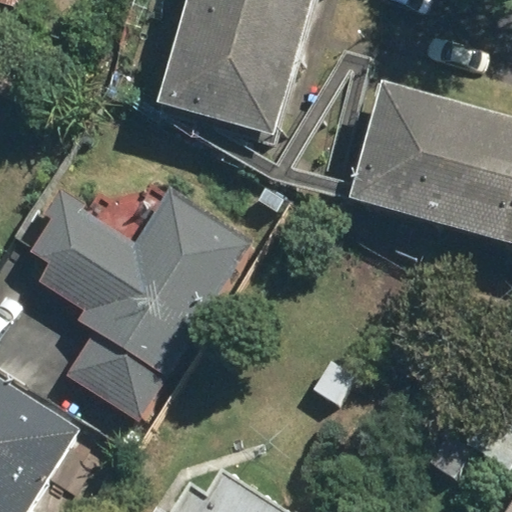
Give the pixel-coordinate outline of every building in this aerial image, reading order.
[(326,0),(200,0),(167,112),(283,146),(326,0)] [(511,124),(392,91),(359,209),(511,252),(511,124)] [(259,249),(176,198),(144,250),(72,205),(36,262),(56,275),(46,289),(92,318),(85,328),(100,336),(72,381),(147,427),(259,249)] [(0,511),(37,511),(88,435),(0,378),(0,511)] [(511,402),(505,398),(474,449),(511,471),(511,402)] [(219,502),(201,490),(187,511),(284,511),(233,479),(219,502)]
